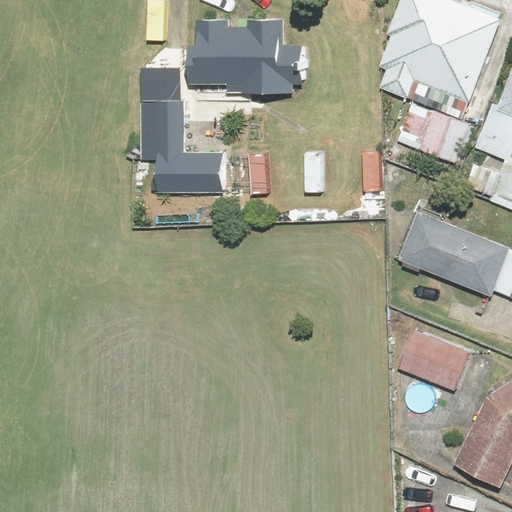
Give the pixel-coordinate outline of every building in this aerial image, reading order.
[(459,0),(400,0),(376,66),(388,71),(380,92),(412,104),(397,144),(458,167),(474,124),(465,121),(504,17),(459,0)] [(199,17),(196,85),(229,87),(228,97),(295,100),(295,88),(309,88),(311,43),(282,42),(283,19),(250,18),(249,27),(230,27),(231,19),(199,17)] [(188,72),(143,70),(139,161),(157,162),(156,193),(224,197),(226,154),(184,152),(188,72)] [(511,161),(511,158),(511,73),(503,96),(498,93),(476,146),(511,161)] [(490,201),(511,209),(511,163),(505,161),(490,201)] [(511,299),(511,247),(419,210),(398,262),(492,300),(495,293),(511,299)] [(415,330),(400,370),(458,393),(474,353),(415,330)] [(503,490),(511,470),(511,380),(484,398),(453,468),(503,490)] [(141,426),(124,443),(110,428),(65,472),(104,511),(112,511),(153,472),(138,457),(155,440),(141,426)]
